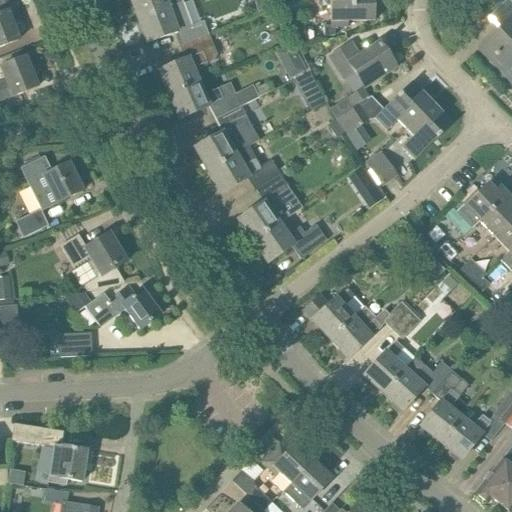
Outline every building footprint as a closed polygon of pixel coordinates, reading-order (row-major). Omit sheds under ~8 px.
[(129,0),(136,18),(181,2),(179,0),(129,0)] [(276,7),(273,0),(255,0),(260,13),(276,7)] [(317,0),(318,5),(330,5),(330,27),(323,27),(323,39),(335,39),(335,27),(347,27),(347,21),(374,21),(373,0),(317,0)] [(501,27),(478,49),(498,69),(511,55),(511,4),(508,0),(505,0),(490,16),(501,27)] [(181,2),(136,18),(146,44),(178,32),(183,44),(208,35),(203,22),(190,27),(181,2)] [(0,47),(18,40),(7,13),(0,15),(0,47)] [(158,71),(168,95),(199,83),(192,68),(205,63),(217,58),(208,35),(183,44),(189,58),(158,71)] [(359,55),(351,44),(329,58),(343,79),(355,72),(365,87),(396,67),(379,42),(359,55)] [(293,44),(276,53),(289,80),(306,72),(293,44)] [(511,55),(498,69),(511,83),(511,55)] [(7,82),(0,84),(0,101),(13,96),(13,97),(37,88),(25,58),(2,68),(7,82)] [(314,82),(309,73),(294,81),(299,90),(314,82)] [(199,83),(168,95),(179,120),(208,107),(215,121),(240,107),(241,107),(259,98),(253,87),(253,86),(234,95),(230,85),(204,96),(199,83)] [(335,120),(336,122),(344,134),(346,136),(369,120),(376,119),(387,130),(397,120),(405,129),(432,104),(412,83),(383,112),(370,98),(369,99),(368,98),(335,120)] [(331,114),(335,120),(368,98),(362,88),(343,101),(345,105),(331,114)] [(451,123),(432,104),(405,129),(414,138),(404,148),(415,159),(451,123)] [(222,133),(194,148),(207,171),(247,148),(259,141),(247,120),(240,107),(215,121),(222,133)] [(344,134),(336,122),(328,127),(336,139),(344,134)] [(260,169),(255,161),(247,148),(207,171),(220,194),(246,180),(253,192),(279,176),(271,162),(260,169)] [(397,178),(381,153),(365,163),(382,188),(397,178)] [(48,225),(43,214),(57,207),(84,193),(83,191),(85,190),(79,177),(76,178),(70,166),(52,175),(45,160),(22,172),(40,209),(15,220),(22,237),(48,225)] [(260,204),(237,220),(252,242),(279,224),(297,211),(285,194),(288,192),(290,191),(280,175),(253,192),(260,204)] [(488,183),(479,192),(457,212),(456,214),(471,229),(479,222),(507,195),(499,187),(495,191),(488,183)] [(450,206),(457,212),(479,192),(472,184),(450,206)] [(385,199),(377,188),(363,197),(370,209),(385,199)] [(511,206),(511,200),(507,195),(479,222),(494,238),(511,220),(511,207),(511,206)] [(111,220),(82,236),(87,246),(117,231),(111,220)] [(511,220),(494,238),(509,253),(511,251),(511,220)] [(287,237),(279,224),(252,242),(267,264),(291,247),(301,260),(327,241),(316,226),(304,234),(300,228),(287,237)] [(429,250),(415,235),(404,245),(419,260),(429,250)] [(124,285),(115,270),(126,264),(110,237),(86,250),(79,237),(61,247),(75,273),(72,275),(79,288),(83,286),(87,293),(124,285)] [(458,256),(446,244),(439,250),(438,250),(437,251),(451,264),(458,256)] [(0,267),(9,265),(5,251),(0,252),(0,267)] [(511,251),(509,253),(501,262),(511,273),(511,251)] [(470,260),(460,271),(476,286),(483,278),(486,275),(470,260)] [(448,276),(441,283),(451,292),(458,285),(448,276)] [(0,300),(12,299),(9,277),(0,277),(0,300)] [(476,286),(483,293),(490,285),(483,278),(476,286)] [(124,311),(140,332),(161,316),(143,292),(134,298),(129,290),(110,304),(103,295),(85,308),(100,328),(124,311)] [(319,298),(303,312),(310,322),(312,320),(329,339),(354,317),(363,309),(353,297),(346,290),(336,299),(327,306),(319,298)] [(354,317),(329,339),(347,359),(371,338),(381,328),(384,325),(391,332),(410,313),(400,303),(388,316),(383,312),(374,320),(373,320),(363,309),(354,317)] [(0,333),(19,332),(17,305),(0,306),(0,333)] [(511,312),(509,310),(502,318),(511,325),(511,312)] [(419,322),(410,313),(391,332),(401,341),(419,322)] [(92,357),(90,335),(58,337),(59,360),(92,357)] [(384,353),(363,375),(383,393),(405,370),(393,359),(403,349),(395,342),(385,353),(384,353)] [(415,380),(405,370),(383,393),(402,411),(422,389),(431,396),(451,373),(442,365),(432,376),(425,369),(415,380)] [(439,403),(420,427),(440,443),(460,418),(449,409),(458,398),(467,388),(452,374),(451,373),(431,396),(439,403)] [(492,415),(505,425),(511,415),(511,393),(510,392),(492,415)] [(460,418),(440,443),(461,460),(479,437),(481,435),(489,424),(481,417),(472,428),(460,418)] [(14,424),(11,441),(54,448),(61,448),(63,432),(14,424)] [(279,443),(260,463),(275,478),(279,473),(291,484),(291,485),(313,461),(295,444),(288,451),(279,443)] [(54,448),(48,483),(67,486),(68,482),(81,484),(84,465),(88,466),(90,454),(86,454),(86,452),(61,448),(54,448)] [(511,511),(511,448),(476,496),(488,505),(492,499),(509,511),(511,511)] [(291,484),(283,492),(302,510),(310,502),(332,479),(313,461),(291,485),(291,484)] [(0,468),(0,485),(8,486),(8,469),(0,468)] [(246,496),(253,504),(261,511),(263,511),(272,504),(255,487),(246,496)]
